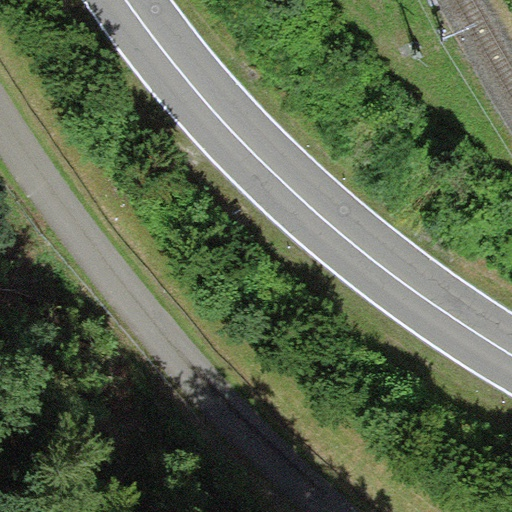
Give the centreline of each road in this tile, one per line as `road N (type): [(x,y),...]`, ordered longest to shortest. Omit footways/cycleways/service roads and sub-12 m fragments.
road 1 (primary): [(511,358),(382,278),(203,107),(128,0)]
road 2 (unclassified): [(340,511),(112,291),(0,132)]
